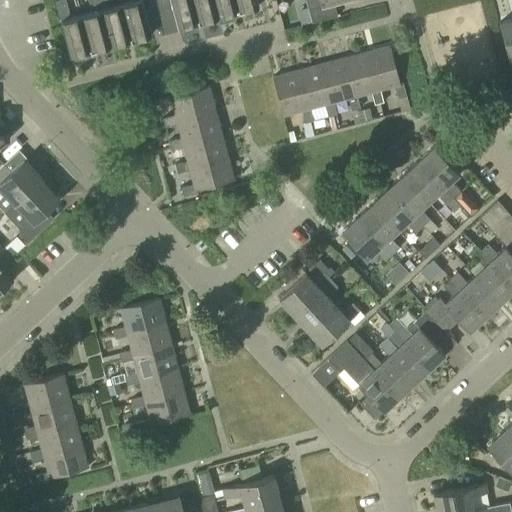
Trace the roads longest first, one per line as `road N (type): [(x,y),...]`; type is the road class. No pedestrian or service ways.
road 1 (residential): [(209,294),(332,429),(360,455),(387,462)]
road 2 (residential): [(0,67),(138,217)]
road 3 (residential): [(0,343),(138,217)]
road 4 (residential): [(387,462),(511,351)]
road 5 (residential): [(209,294),(307,204)]
